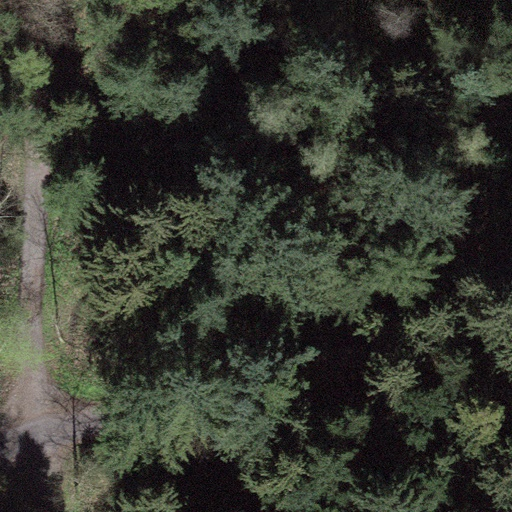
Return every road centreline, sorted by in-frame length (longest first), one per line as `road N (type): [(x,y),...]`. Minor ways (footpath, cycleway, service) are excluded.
road 1 (unclassified): [(0,443),(290,357),(511,258)]
road 2 (track): [(33,0),(30,435),(52,511)]
